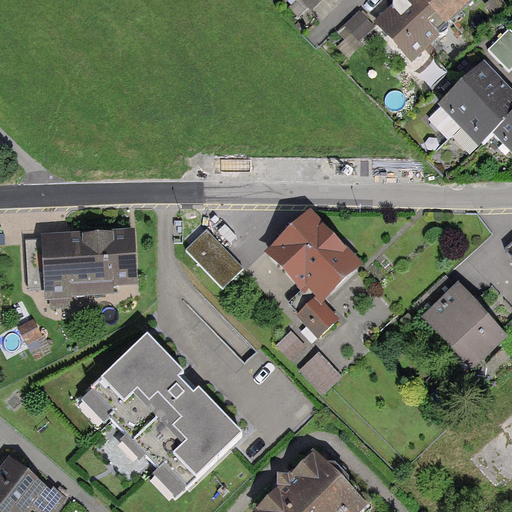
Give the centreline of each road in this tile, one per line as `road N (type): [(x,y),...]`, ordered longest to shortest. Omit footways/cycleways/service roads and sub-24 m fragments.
road 1 (residential): [(511,193),(40,196)]
road 2 (residential): [(0,424),(100,511)]
